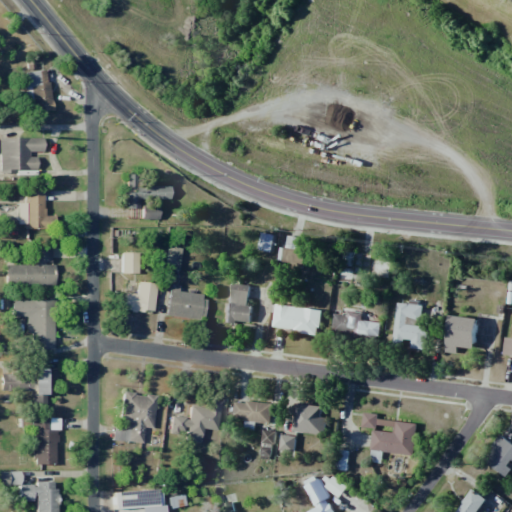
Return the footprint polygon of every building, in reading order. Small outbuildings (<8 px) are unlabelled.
[(46,69),(24,71),(27,113),(49,111),(46,69)] [(42,137),(0,137),(0,172),(13,173),(13,169),(35,169),(35,153),(42,153),(42,137)] [(168,199),(168,185),(134,185),(134,174),(124,174),(124,208),(137,208),(137,199),(168,199)] [(16,203),(16,227),(53,227),(53,215),(43,215),(42,191),(23,191),(23,203),(16,203)] [(140,219),(157,219),(157,208),(140,207),(140,219)] [(272,252),(275,235),(262,233),(259,250),(272,252)] [(305,251),(296,249),(298,239),(287,237),(285,249),(279,248),(277,262),(302,266),(305,251)] [(163,315),(201,318),(203,293),(176,292),(179,247),(167,246),(163,315)] [(5,285),(52,285),(52,248),(35,248),(35,264),(5,264),(5,285)] [(136,252),(119,253),(119,273),(137,273),(136,252)] [(154,283),(136,281),(135,294),(123,292),(121,309),(151,312),(154,283)] [(249,285),(227,284),(224,323),(236,324),(236,321),(251,322),(252,306),(248,306),(249,285)] [(52,350),(52,300),(10,300),(10,316),(24,316),(24,333),(29,333),(29,350),(52,350)] [(394,344),(407,345),(407,349),(426,350),(427,327),(420,327),(422,305),(397,304),(394,344)] [(321,310),(275,305),(273,329),(319,333),(321,310)] [(380,323),(362,321),(363,312),(347,311),(347,315),(334,313),(332,335),(379,340),(380,323)] [(478,319),(450,316),(446,353),(458,354),(458,347),(475,349),(478,319)] [(55,368),(32,368),(32,373),(0,373),(0,385),(0,389),(31,389),(31,404),(44,404),(44,386),(55,386),(55,368)] [(154,396),(121,392),(118,420),(127,420),(124,441),(141,442),(142,427),(151,428),(154,396)] [(217,429),(218,401),(207,401),(207,406),(188,406),(188,417),(169,416),(168,431),(185,432),(184,442),(200,443),(200,429),(217,429)] [(271,422),(272,403),(234,401),(233,420),(271,422)] [(322,407),(294,403),(290,431),(324,435),(326,418),(321,417),(322,407)] [(362,427),(377,428),(378,414),(363,413),(362,427)] [(55,464),(55,417),(31,417),(30,464),(55,464)] [(416,424),(396,422),(396,432),(372,431),(371,452),(414,454),(416,424)] [(296,436),(281,435),(280,451),(295,452),(296,436)] [(506,477),(511,469),(508,467),(511,460),(511,444),(500,437),(484,462),(506,477)] [(371,462),(382,462),(382,452),(371,451),(371,462)] [(0,481),(0,482),(1,485),(19,484),(19,471),(0,471),(0,481)] [(339,496),(346,484),(331,475),(324,487),(339,496)] [(33,511),(55,511),(55,481),(34,482),(34,484),(17,484),(17,501),(34,500),(33,511)] [(139,507),(139,511),(161,511),(160,488),(111,491),(112,508),(139,507)] [(456,511),(478,511),(487,500),(473,489),(456,511)] [(296,507),(297,511),(317,511),(315,502),(296,507)]
